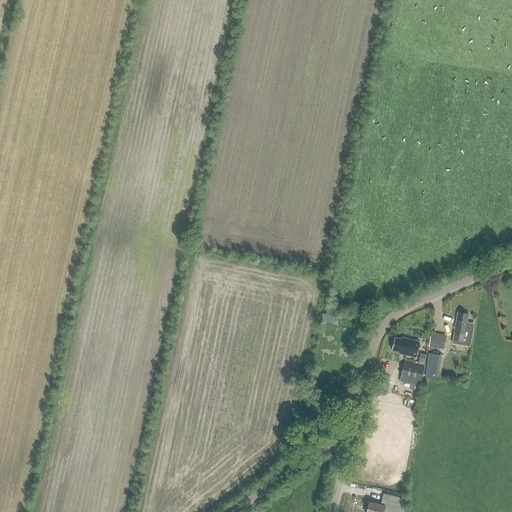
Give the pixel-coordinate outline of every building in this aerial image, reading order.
[(326,321),(335,322),(336,313),(326,313),(326,321)] [(454,334),(452,343),(469,347),(473,325),(467,324),(468,315),(458,313),(454,334)] [(446,335),(431,333),(429,347),(444,350),(446,335)] [(400,352),(399,354),(416,358),(420,342),(402,338),(402,340),(394,338),(391,350),(400,352)] [(418,364),(424,365),(426,355),(420,354),(418,364)] [(424,366),(405,361),(400,381),(420,387),(424,366)] [(427,361),(425,377),(432,378),(434,362),(427,361)] [(400,467),(374,462),(372,471),(387,474),(386,478),(397,480),(400,467)] [(369,502),(366,511),(402,511),(403,508),(401,508),(403,499),(384,494),(382,505),(369,502)]
